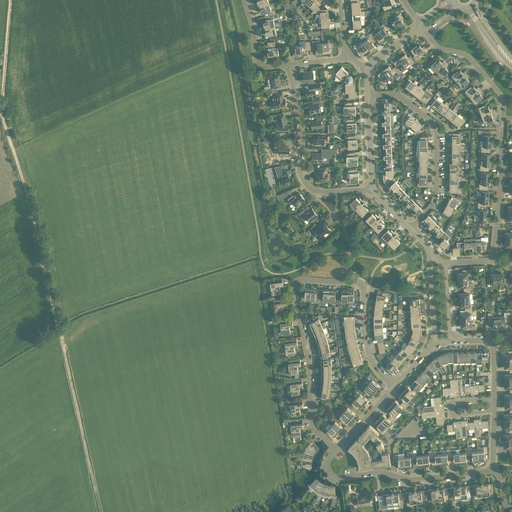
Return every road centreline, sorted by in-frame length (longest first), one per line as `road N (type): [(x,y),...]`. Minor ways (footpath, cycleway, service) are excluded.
road 1 (track): [(10,0),(1,112),(99,511)]
road 2 (residential): [(393,386),(364,341),(362,286),(294,283),(311,423),(336,449)]
road 3 (residential): [(493,260),(502,98),(468,56),(436,46),(424,31)]
road 4 (residential): [(493,471),(338,478),(325,469),(336,449)]
road 5 (residential): [(408,229),(434,203),(436,133),(393,94),(367,94)]
road 6 (residential): [(372,188),(307,186),(288,65)]
